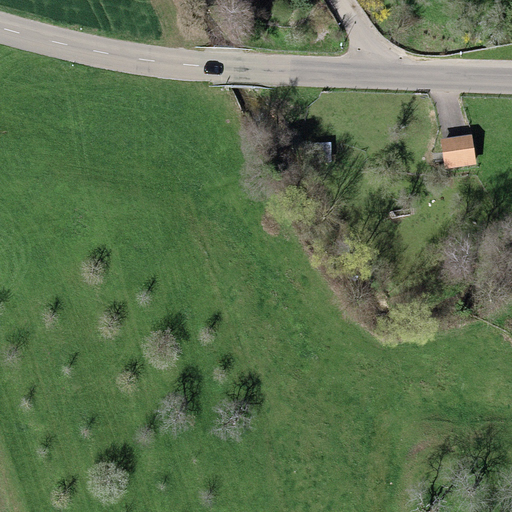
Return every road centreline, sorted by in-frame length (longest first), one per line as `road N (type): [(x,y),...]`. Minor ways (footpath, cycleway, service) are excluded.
road 1 (secondary): [(0,31),(193,73),(368,77)]
road 2 (secondary): [(368,77),(511,85)]
